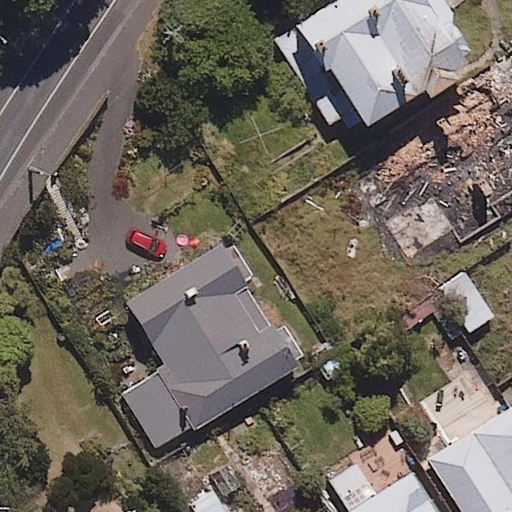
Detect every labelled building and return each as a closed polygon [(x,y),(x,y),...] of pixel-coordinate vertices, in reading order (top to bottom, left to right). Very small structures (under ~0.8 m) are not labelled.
[(475,56),(437,0),(326,0),(272,37),(339,137),(419,83),(424,90),(475,56)] [(511,192),(511,98),(492,67),(391,131),(405,152),(359,181),(408,258),(455,228),(461,239),(500,215),(493,204),(511,192)] [(154,449),(307,356),(282,316),(270,324),(248,287),(255,282),(227,235),(123,298),(164,366),(120,392),(154,449)] [(492,314),(464,271),(437,288),(466,331),(492,314)] [(465,511),(511,511),(511,407),(431,459),(465,511)] [(437,511),(413,473),(351,511),(437,511)] [(225,511),(213,492),(192,504),(196,511),(225,511)] [(135,511),(129,502),(114,511),(135,511)]
